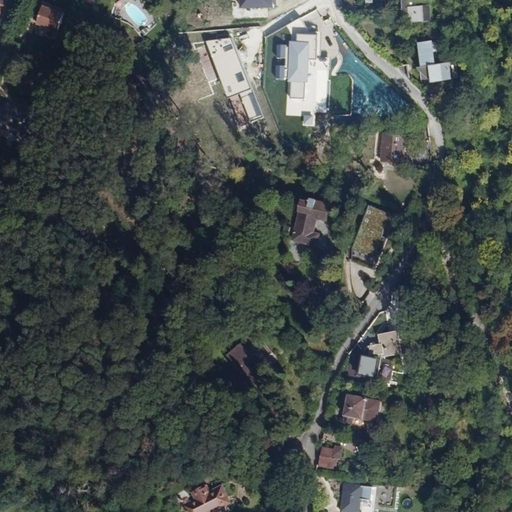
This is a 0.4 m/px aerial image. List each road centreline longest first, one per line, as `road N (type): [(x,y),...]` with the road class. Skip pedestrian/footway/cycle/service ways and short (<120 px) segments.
road 1 (residential): [(435,208),(330,377),(309,452),(306,511)]
road 2 (residential): [(435,208),(441,150),(429,109),(347,28),(336,0)]
road 3 (residential): [(511,403),(495,352),(455,283),(435,208)]
